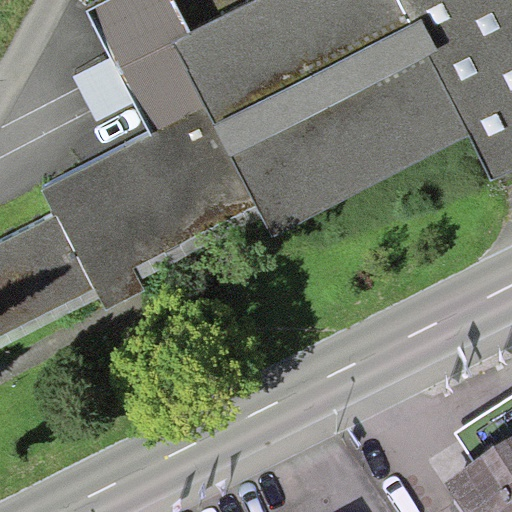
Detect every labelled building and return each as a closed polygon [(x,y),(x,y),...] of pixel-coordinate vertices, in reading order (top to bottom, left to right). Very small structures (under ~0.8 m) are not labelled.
[(197,26),(183,0),(105,0),(91,8),(152,127),(36,186),(49,212),(0,237),(0,343),(263,210),(174,38),(197,26)] [(263,210),(274,235),(475,131),(406,0),(245,0),(197,26),(174,38),(263,210)] [(511,0),(406,0),(475,131),(496,178),(511,169),(511,0)] [(474,463),(511,439),(511,396),(455,432),(474,463)] [(511,511),(511,439),(474,463),(444,482),(463,511),(511,511)]
